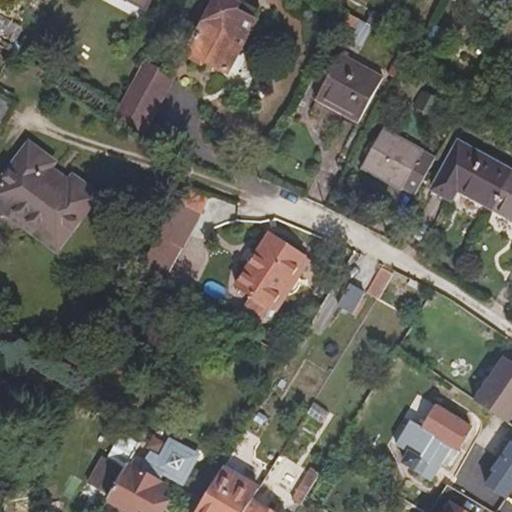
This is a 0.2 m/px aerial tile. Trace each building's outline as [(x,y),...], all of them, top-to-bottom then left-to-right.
[(242,42),(248,40),(253,31),(251,22),(235,13),(238,7),(225,0),(215,0),(186,53),(187,60),(198,66),(204,63),(223,74),(242,42)] [(0,33),(13,41),(21,27),(0,16),(0,33)] [(437,49),(447,32),(428,22),(419,39),(437,49)] [(356,124),(381,77),(338,54),(313,101),(356,124)] [(139,134),(166,82),(139,68),(112,117),(139,134)] [(0,87),(0,94),(12,101),(15,95),(0,87)] [(431,117),(440,101),(420,89),(410,104),(431,117)] [(0,133),(16,103),(12,101),(0,94),(0,133)] [(412,194),(431,159),(377,129),(356,167),(397,191),(401,187),(412,194)] [(490,209),(510,172),(454,141),(427,190),(448,202),(455,189),(490,209)] [(57,252),(99,196),(73,176),(68,181),(66,181),(49,169),(53,163),(28,145),(0,182),(0,202),(30,223),(26,228),(57,252)] [(511,172),(510,172),(490,209),(511,221),(511,172)] [(185,179),(165,217),(161,225),(187,236),(210,190),(209,190),(185,179)] [(269,310),(304,256),(268,233),(233,287),(269,310)] [(375,299),(392,272),(380,266),(364,294),(375,299)] [(181,294),(138,268),(133,279),(175,304),(181,294)] [(344,320),(358,299),(344,290),(330,311),(344,320)] [(79,375),(91,355),(72,345),(61,364),(79,375)] [(511,366),(500,358),(471,402),(504,425),(511,413),(511,366)] [(462,444),(457,441),(472,418),(440,398),(426,420),(414,412),(398,436),(411,445),(407,451),(407,458),(431,473),(442,457),(447,461),(451,461),(462,444)] [(124,463),(136,441),(120,431),(104,459),(119,468),(121,469),(124,463)] [(160,497),(166,487),(159,483),(164,475),(180,484),(194,458),(169,443),(160,459),(149,452),(137,464),(138,469),(137,470),(136,470),(124,463),(121,469),(103,500),(126,511),(136,511),(138,509),(143,511),(161,511),(167,502),(160,497)] [(491,475),(483,487),(503,500),(511,486),(511,445),(509,444),(488,474),(491,475)] [(283,493),(299,466),(281,456),(265,483),(283,493)] [(104,495),(119,468),(104,459),(100,457),(85,484),(104,495)] [(300,503),(318,474),(308,468),(289,500),(298,505),(300,503)] [(244,511),(251,501),(257,492),(221,470),(195,511),(244,511)] [(268,511),(251,501),(244,511),(268,511)]
